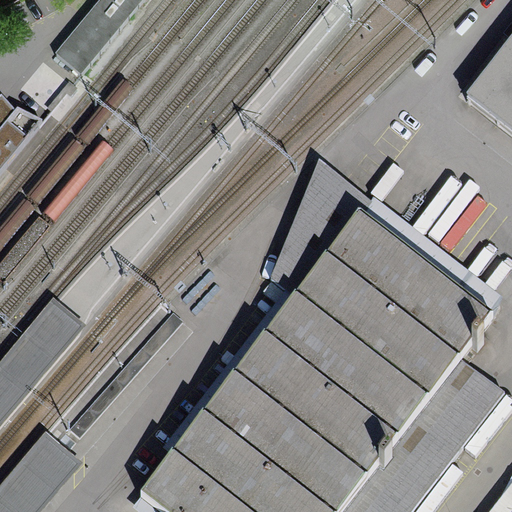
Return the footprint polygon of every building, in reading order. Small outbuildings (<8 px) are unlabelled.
[(101,0),(54,59),(79,79),(143,0),(101,0)] [(511,45),(467,104),(511,139),(511,45)] [(0,102),(0,174),(37,130),(10,113),(0,102)] [(292,309),(136,509),(140,511),(348,511),(487,334),(356,231),(368,216),(320,177),(317,174),(267,291),(270,293),(292,309)] [(174,315),(71,430),(81,438),(183,323),(174,315)]
